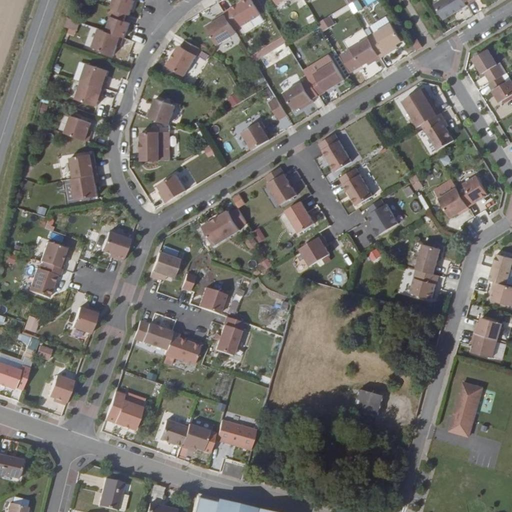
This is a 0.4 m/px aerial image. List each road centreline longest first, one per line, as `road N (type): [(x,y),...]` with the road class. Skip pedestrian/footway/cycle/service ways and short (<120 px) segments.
road 1 (residential): [(401,511),(478,242),(511,221)]
road 2 (residential): [(82,440),(326,511)]
road 3 (residential): [(157,229),(120,178),(118,152),(153,43)]
road 4 (residential): [(437,54),(295,144)]
road 5 (residential): [(295,144),(157,229)]
road 6 (tertiary): [(0,151),(53,0)]
road 7 (residential): [(82,440),(134,293)]
road 8 (residential): [(437,54),(511,182)]
